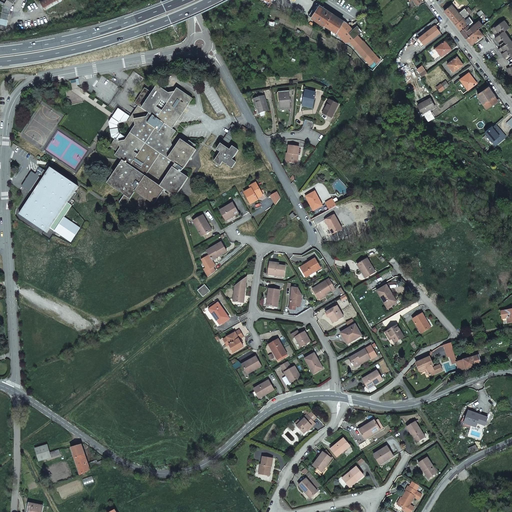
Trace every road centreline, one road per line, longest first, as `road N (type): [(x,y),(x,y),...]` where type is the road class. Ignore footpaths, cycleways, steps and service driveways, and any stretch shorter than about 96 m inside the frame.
road 1 (unclassified): [(220,64),(312,231),(299,251),(265,248),(258,256),(253,313),(308,321),(318,330),(334,365),(336,397)]
road 2 (tertiary): [(15,391),(115,461),(160,475),(198,466),(274,406),(336,397)]
road 3 (unclassified): [(169,53),(29,82),(5,113),(3,163)]
road 4 (unclassified): [(3,163),(15,391)]
road 5 (trunk): [(0,61),(119,36),(206,0)]
road 6 (trunk): [(179,0),(114,26),(0,50)]
road 7 (residential): [(399,379),(422,351),(457,334),(392,259)]
road 8 (residential): [(336,397),(336,418),(290,467),(273,506),(280,511)]
road 9 (residential): [(430,0),(511,105)]
road 10 (unclassified): [(15,391),(13,511)]
